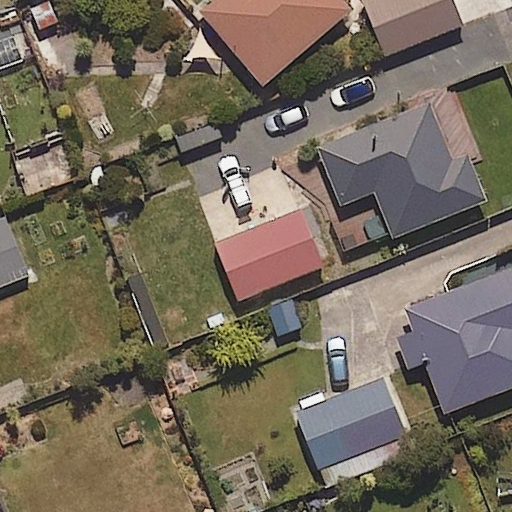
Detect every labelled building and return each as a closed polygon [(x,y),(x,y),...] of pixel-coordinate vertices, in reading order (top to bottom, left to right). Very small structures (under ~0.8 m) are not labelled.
[(266,87),(359,8),(352,0),(217,0),(203,12),(266,87)] [(474,28),(463,0),(362,0),(384,60),(474,28)] [(489,203),(472,157),(458,162),(436,105),(323,148),(345,205),(379,192),(397,238),(489,203)] [(243,300),(327,268),(306,213),(222,245),(243,300)] [(0,291),(33,278),(8,216),(0,219),(0,291)] [(511,273),(406,312),(413,333),(402,337),(415,373),(434,366),(451,413),(511,390),(511,273)] [(280,340),(310,331),(301,299),(271,308),(280,340)] [(331,491),(418,458),(388,380),(301,413),(331,491)]
